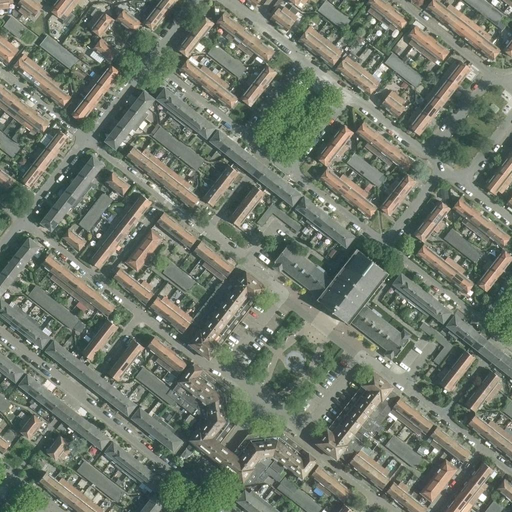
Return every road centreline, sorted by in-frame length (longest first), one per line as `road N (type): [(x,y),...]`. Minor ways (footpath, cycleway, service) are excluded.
road 1 (residential): [(224,371),(282,292),(207,232)]
road 2 (residential): [(194,485),(77,396)]
road 3 (residential): [(386,246),(289,173)]
road 4 (residential): [(481,320),(386,246)]
